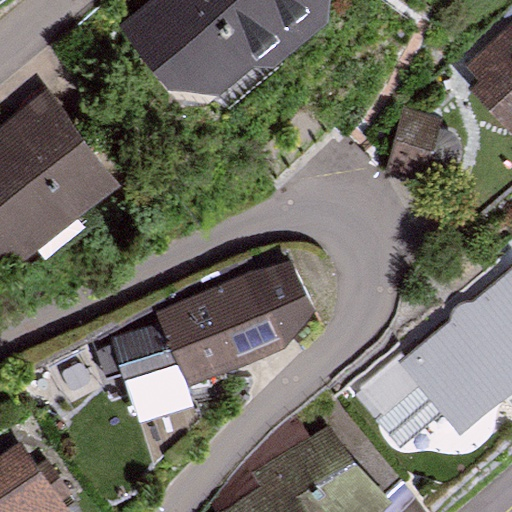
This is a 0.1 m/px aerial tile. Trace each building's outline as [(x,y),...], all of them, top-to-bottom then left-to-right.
[(160,0),(129,26),(196,106),(322,0),(160,0)] [(511,118),(511,26),(466,71),(511,118)] [(36,89),(0,119),(0,253),(103,167),(36,89)] [(276,256),(157,311),(188,378),(281,336),(300,309),(276,256)] [(511,277),(364,394),(382,416),(425,382),(460,426),(511,385),(511,277)] [(56,355),(71,387),(102,373),(88,341),(56,355)] [(380,511),(383,510),(326,429),(254,479),(262,490),(231,511),(380,511)] [(62,511),(12,437),(0,445),(0,511),(62,511)]
